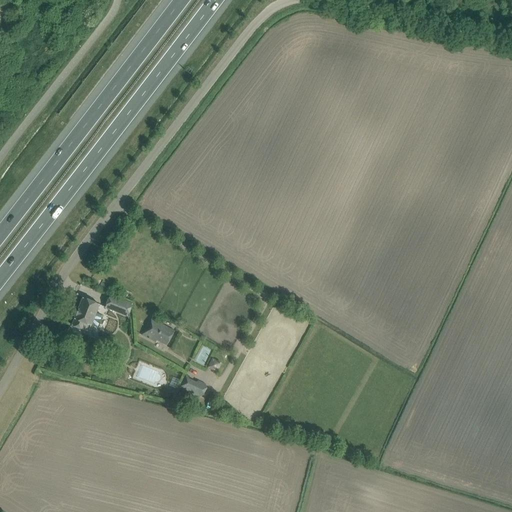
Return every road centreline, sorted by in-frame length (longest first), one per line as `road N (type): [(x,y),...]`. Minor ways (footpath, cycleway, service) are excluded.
road 1 (unclassified): [(0,397),(77,261),(277,5)]
road 2 (motorway): [(0,282),(214,0)]
road 3 (motorway): [(181,0),(0,232)]
road 4 (track): [(277,5),(306,2),(511,35)]
